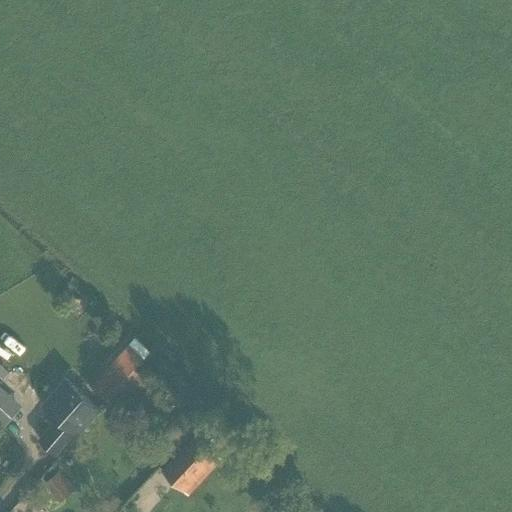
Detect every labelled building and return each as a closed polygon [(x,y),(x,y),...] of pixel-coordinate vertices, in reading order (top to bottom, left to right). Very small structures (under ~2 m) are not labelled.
[(68,311),(83,324),(97,308),(82,295),(68,311)] [(128,345),(93,387),(119,411),(147,380),(135,369),(144,359),(128,345)] [(98,410),(60,377),(42,397),(55,408),(45,418),(53,425),(41,439),(56,452),(76,430),(79,432),(98,410)] [(163,469),(185,489),(217,454),(195,434),(163,469)] [(44,482),(60,500),(74,488),(59,470),(44,482)] [(137,489),(146,500),(168,480),(158,470),(137,489)]
